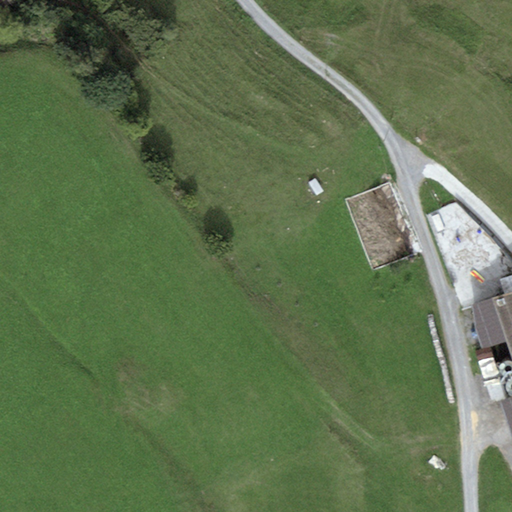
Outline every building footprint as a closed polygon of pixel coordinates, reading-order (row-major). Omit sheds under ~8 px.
[(458,208),(432,217),(443,248),(469,238),(458,208)] [(511,293),(492,300),(506,342),(511,362),(511,293)] [(506,342),(492,300),(473,305),(474,327),(481,349),(506,342)] [(510,377),(511,376),(511,374),(511,366),(510,365),(508,364),(506,365),(504,365),(502,367),(501,368),(501,370),(501,372),(502,374),(503,376),(505,377),(507,377),(510,377)] [(511,397),(501,401),(511,434),(511,397)]
